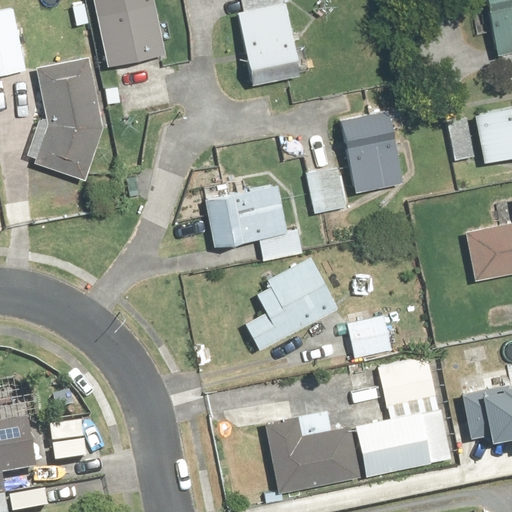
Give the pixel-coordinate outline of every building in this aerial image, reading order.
[(153,0),(92,0),(106,65),(164,53),(153,0)] [(511,0),(485,0),(496,54),(511,50),(511,0)] [(285,1),(236,10),(250,83),(299,73),(285,1)] [(12,8),(0,10),(0,74),(24,70),(12,8)] [(102,125),(87,53),(34,65),(46,122),(33,161),(83,178),(102,125)] [(511,103),(473,112),(483,161),(511,155),(511,103)] [(391,107),(339,118),(353,189),(405,179),(391,107)] [(344,207),(337,164),(305,169),(312,212),(344,207)] [(275,182),(203,196),(213,243),(285,229),(275,182)] [(511,220),(464,229),(474,277),(511,269),(511,195),(511,196),(511,201),(511,220)] [(335,305),(308,254),(266,277),(269,283),(255,291),(264,308),(243,319),(258,346),(335,305)] [(346,321),(353,355),(388,348),(381,314),(346,321)] [(502,342),(461,348),(468,390),(509,383),(502,342)] [(389,416),(356,422),(366,472),(448,456),(428,353),(378,362),(389,416)] [(297,413),(263,420),(277,492),(359,476),(349,423),(300,432),(297,413)] [(0,492),(2,493),(0,477),(0,471),(33,466),(25,417),(0,420),(0,492)]
